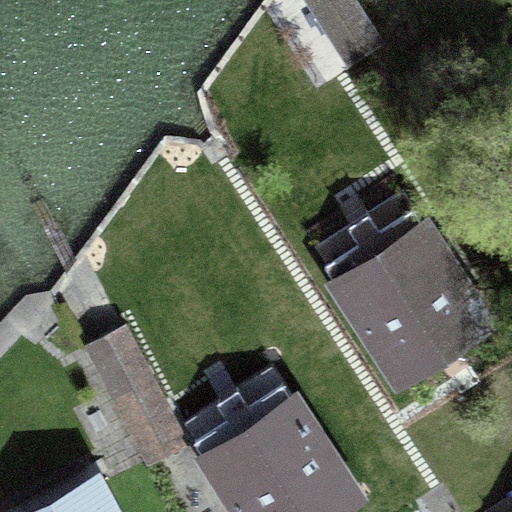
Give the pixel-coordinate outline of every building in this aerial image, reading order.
[(376,37),(351,0),(311,0),(348,55),(376,37)] [(487,316),(424,220),(336,277),(399,373),(487,316)] [(123,325),(89,342),(149,458),(183,441),(123,325)] [(323,511),(356,491),(293,394),(205,452),(244,511),(323,511)] [(36,511),(115,511),(98,479),(36,511)]
